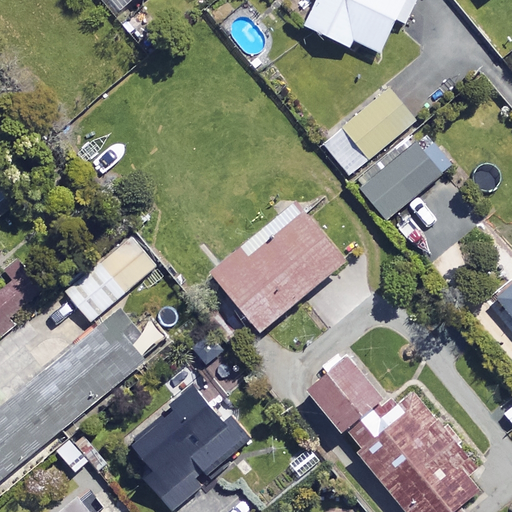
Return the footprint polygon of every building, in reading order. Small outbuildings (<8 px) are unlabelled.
[(321,0),(323,1),(306,34),(354,58),(360,46),(385,59),(400,28),(409,32),(423,3),(416,0),(321,0)] [(414,118),(388,86),(321,141),(348,173),(414,118)] [(417,140),(411,134),(357,183),(387,217),(451,160),(426,132),(417,140)] [(0,181),(12,172),(0,156),(0,181)] [(342,256),(292,196),(208,266),(258,326),(342,256)] [(151,265),(126,238),(67,293),(92,319),(151,265)] [(0,328),(36,295),(16,273),(0,287),(0,328)] [(511,278),(493,295),(511,316),(511,278)] [(239,326),(221,301),(204,314),(223,339),(239,326)] [(0,403),(0,475),(142,359),(129,343),(141,334),(119,307),(0,403)] [(171,326),(155,307),(136,323),(152,342),(171,326)] [(388,403),(384,399),(382,401),(375,393),(378,391),(342,346),(302,378),(339,425),(343,421),(359,441),(355,445),(408,511),(455,511),(451,506),(477,485),(468,473),(482,462),(416,380),(388,403)] [(223,416),(198,383),(128,437),(149,464),(141,470),(170,508),(210,477),(205,470),(247,438),(228,412),(223,416)] [(91,511),(78,495),(56,511),(91,511)]
